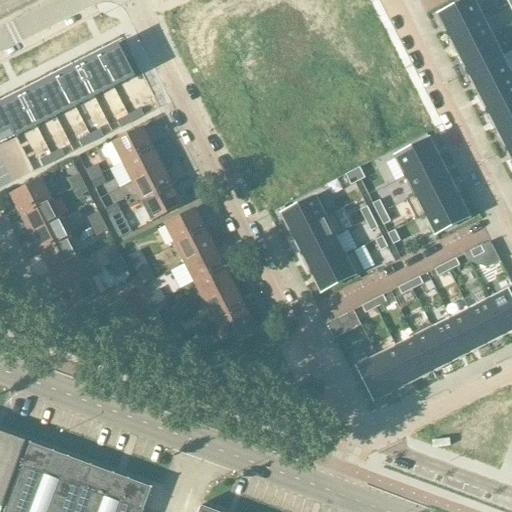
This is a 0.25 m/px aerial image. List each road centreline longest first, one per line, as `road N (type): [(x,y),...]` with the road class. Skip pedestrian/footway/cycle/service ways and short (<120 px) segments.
road 1 (residential): [(347,442),(130,0)]
road 2 (tertiary): [(329,492),(0,372)]
road 3 (residential): [(390,0),(511,232)]
road 4 (residential): [(511,370),(380,438)]
road 5 (residential): [(511,495),(402,455),(380,438)]
